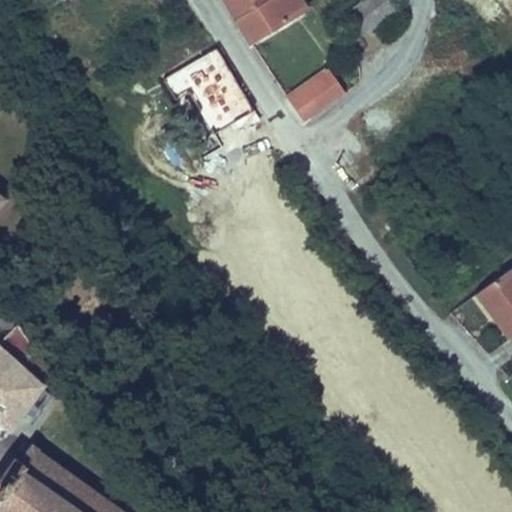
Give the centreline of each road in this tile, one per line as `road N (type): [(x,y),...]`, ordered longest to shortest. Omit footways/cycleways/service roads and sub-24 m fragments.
road 1 (residential): [(511,421),(386,272),(294,145)]
road 2 (residential): [(294,145),(386,80),(413,38),(422,0)]
road 3 (residential): [(294,145),(200,0)]
